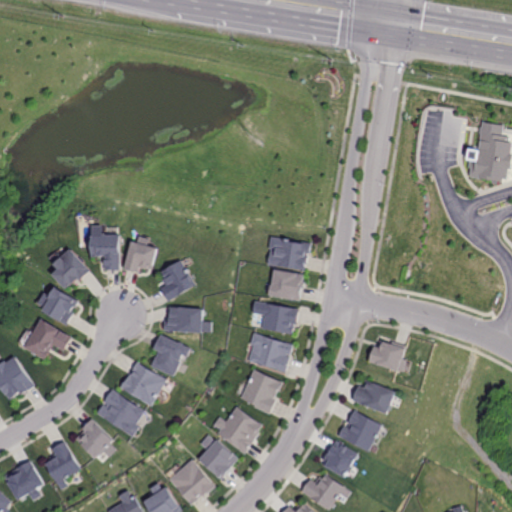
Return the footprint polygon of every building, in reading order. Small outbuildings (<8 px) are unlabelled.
[(511,130),(486,124),(473,179),(507,187),(511,165),(511,130)] [(106,270),(121,270),(120,235),(103,235),(103,226),(93,226),(94,258),(106,258),(106,270)] [(272,237),(267,265),(308,272),(312,244),(272,237)] [(127,270),(133,242),(159,248),(154,271),(142,268),(140,273),(127,270)] [(68,290),(54,274),(59,270),(55,265),(63,258),(67,263),(77,255),(92,272),(82,280),(81,278),(68,290)] [(164,281),(167,279),(163,272),(182,261),(196,286),(169,302),(163,290),(168,287),(164,281)] [(276,269),(270,296),(300,302),(306,275),(276,269)] [(68,326),(76,313),(72,311),(78,302),(56,289),(52,297),(45,293),(39,304),(46,308),(43,312),(68,326)] [(296,324),(294,335),(263,330),(268,305),(300,311),(298,325),(296,324)] [(169,307),(168,322),(164,321),(164,331),(211,334),(212,323),(203,322),(204,310),(169,307)] [(43,320),(73,337),(64,353),(54,347),(46,361),(26,350),(43,320)] [(161,334),(154,348),(161,352),(154,365),(175,375),(184,356),(188,358),(193,349),(161,334)] [(286,373),(250,362),(255,346),(252,345),(256,334),(294,345),(286,373)] [(372,362),(376,351),(381,352),(385,341),(408,348),(404,360),(408,361),(404,372),(372,362)] [(0,383),(0,367),(17,356),(35,384),(11,400),(0,383)] [(122,388),(137,362),(168,380),(153,406),(122,388)] [(272,416),(255,408),(256,405),(243,399),(256,371),(283,383),(277,397),(276,396),(274,400),(278,402),(272,416)] [(368,381),(366,387),(361,385),(355,401),(388,415),(397,393),(368,381)] [(113,390),(98,414),(133,435),(148,411),(113,390)] [(228,422),(237,408),(265,427),(246,455),(218,435),(222,430),(215,425),(221,417),(228,422)] [(354,424),(352,423),(358,412),(384,425),(370,452),(341,437),(345,428),(351,431),(354,424)] [(116,451),(110,443),(113,440),(93,419),(83,429),(85,432),(77,439),(96,458),(103,452),(108,458),(116,451)] [(239,459),(210,435),(203,444),(209,449),(199,461),(221,480),(239,459)] [(44,461),(56,455),(53,449),(65,442),(80,469),(64,479),(68,486),(61,490),(44,461)] [(346,478),(324,466),(336,443),(358,456),(346,478)] [(193,459),(170,478),(193,507),(216,488),(193,459)] [(4,477),(18,500),(29,493),(33,501),(42,495),(38,489),(45,485),(31,461),(4,477)] [(330,511),(304,492),(313,480),(320,485),(328,475),(353,494),(348,500),(342,496),(330,511)] [(185,511),(167,487),(164,489),(159,483),(151,489),(155,494),(144,502),(151,511),(185,511)] [(110,511),(124,503),(121,496),(130,490),(135,498),(144,511),(110,511)] [(11,511),(7,508),(12,503),(0,491),(0,511),(11,511)] [(287,511),(291,508),(295,511),(298,511),(307,503),(317,511),(287,511)]
